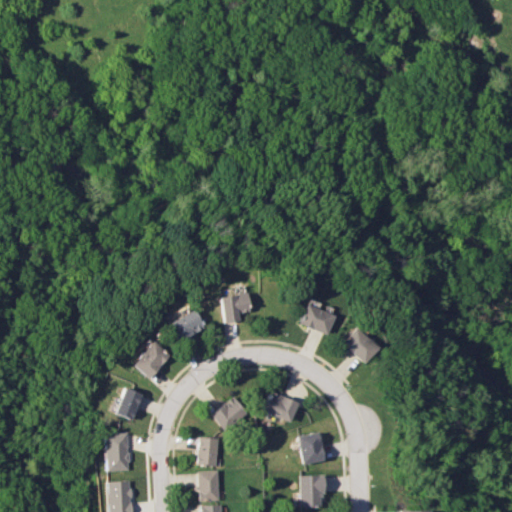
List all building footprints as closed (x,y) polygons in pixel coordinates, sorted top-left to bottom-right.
[(238,313),(248,312),(245,293),(218,297),(222,323),(239,320),(238,313)] [(326,334),(333,315),(305,304),(298,323),(326,334)] [(176,341),(203,330),(194,310),(167,321),(176,341)] [(363,364),(378,349),(356,328),(342,342),(363,364)] [(168,358),(152,342),(131,363),(146,379),(168,358)] [(111,411),(129,420),(140,395),(122,387),(111,411)] [(289,422),(298,403),(270,391),(262,410),(289,422)] [(246,413),(233,397),(210,414),(223,431),(246,413)] [(302,463),(324,459),(319,431),(297,436),(302,463)] [(122,432),(99,432),(100,470),(123,469),(122,432)] [(216,465),(216,437),(196,437),(196,465),(216,465)] [(197,498),(217,498),(217,470),(197,470),(197,498)] [(299,475),(299,505),(324,505),(324,475),(299,475)] [(126,511),(125,479),(102,480),(103,511),(126,511)] [(200,503),(200,511),(220,511),(220,503),(200,503)]
